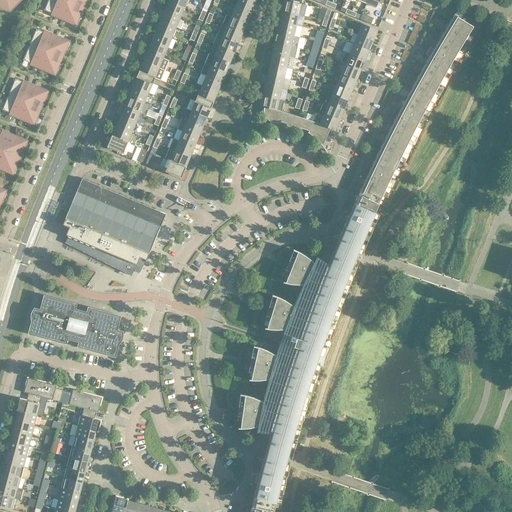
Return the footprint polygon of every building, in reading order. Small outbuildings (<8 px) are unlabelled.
[(0,0),(0,8),(10,11),(9,10),(14,5),(15,5),(19,0),(0,0)] [(66,1),(62,0),(47,0),(43,10),(59,17),(66,1)] [(187,0),(168,0),(168,2),(184,8),(187,0)] [(232,0),(230,4),(235,6),(250,13),(255,3),(248,0),(232,0)] [(290,0),(290,2),(284,0),(281,11),(298,15),(304,16),(306,6),(300,4),(301,0),(290,0)] [(81,8),(66,1),(59,17),(75,24),(81,8)] [(184,8),(168,2),(164,12),(180,18),(184,8)] [(250,13),(235,6),(231,16),(246,23),(250,13)] [(298,15),(281,11),(279,22),(295,26),(298,15)] [(180,18),(164,12),(160,22),(175,28),(180,18)] [(454,14),(454,15),(443,32),(433,49),(429,47),(425,55),(429,57),(424,65),(414,82),(405,99),(400,109),(396,106),(392,114),(396,116),(387,133),(383,142),(374,159),(370,169),(366,167),(362,175),(366,177),(362,186),(354,203),(346,221),(340,235),(332,236),(332,237),(338,239),(336,245),(335,248),(327,265),(317,258),(314,264),(313,263),(312,263),(311,261),(310,260),(307,258),(305,256),(302,255),(299,253),(296,252),(292,250),(292,251),(295,252),(297,253),(293,263),(289,261),(285,271),(289,272),(285,283),(282,282),(282,283),(284,283),(287,284),(290,285),(292,285),(296,285),(299,285),(302,285),(304,285),(299,296),(296,302),(294,307),(293,306),(291,305),(290,303),(288,302),(285,300),(282,299),(279,297),(274,296),(272,295),(271,295),(274,296),(276,297),(273,307),(269,306),(266,316),(270,317),(267,328),(264,327),(264,328),(267,329),(270,329),(272,330),(275,330),(279,330),(281,329),(284,329),(286,328),(284,334),(282,340),(280,345),(277,355),(276,354),(275,354),(274,353),(270,351),(267,349),(264,348),(260,347),(257,345),(253,345),(256,346),(258,347),(256,357),(252,356),(249,366),(254,367),(251,378),(249,378),(248,379),(252,379),(254,379),(258,379),(260,379),(263,379),(265,378),(268,378),(270,377),(268,384),(267,391),(265,398),(264,403),(263,402),(262,401),(260,400),(258,399),(256,399),(252,397),(251,397),(247,396),(243,395),(239,394),(239,395),(241,395),(244,396),(243,406),(239,406),(237,416),(242,416),(240,428),(237,428),(240,429),(243,429),(246,428),(249,428),(251,428),(254,427),(257,426),(259,425),(258,431),(270,432),(265,451),(264,454),(264,455),(264,457),(263,459),(256,457),(256,458),(257,458),(262,463),(258,478),(253,497),(251,506),(249,511),(273,511),(275,502),(278,493),(282,494),(287,475),(282,474),(285,465),(289,466),(285,465),(286,462),(286,461),(286,459),(290,447),(292,437),(298,419),(300,410),(303,401),(306,392),(312,373),(315,364),(318,355),(324,337),(328,328),(334,310),(338,301),(345,283),(352,266),(357,253),(359,248),(363,250),(364,249),(359,248),(363,239),(367,241),(374,224),(370,222),(378,204),(382,195),(386,187),(395,169),(403,152),(412,135),(421,118),(425,110),(434,93),(444,76),(448,68),(453,60),(463,43),(473,27),(459,18),(460,18),(460,17),(460,16),(459,15),(458,14),(457,14),(457,13),(456,13),(455,14),(454,14)] [(362,14),(359,19),(370,24),(373,18),(362,14)] [(246,23),(231,16),(227,26),(242,33),(246,23)] [(175,28),(160,22),(156,32),(171,38),(175,28)] [(295,26),(279,22),(277,32),(293,36),(295,26)] [(221,24),(217,34),(238,43),(242,33),(227,26),(221,24)] [(362,24),(357,34),(373,41),(377,30),(362,24)] [(36,29),(29,45),(45,51),(51,36),(36,29)] [(171,38),(156,32),(151,41),(167,48),(171,38)] [(299,37),(293,36),(277,32),(274,43),(297,48),(299,37)] [(238,43),(217,34),(213,44),(234,53),(238,43)] [(373,41),(357,34),(353,44),(368,51),(373,41)] [(67,42),(51,36),(45,51),(60,58),(67,42)] [(167,48),(151,41),(147,51),(163,58),(167,48)] [(297,48),(274,43),(272,54),(288,57),(294,59),(297,48)] [(234,53),(213,44),(208,54),(229,63),(234,53)] [(368,51),(353,44),(349,54),(364,61),(368,51)] [(45,51),(29,45),(22,60),(38,67),(45,51)] [(60,58),(45,51),(38,67),(54,73),(60,58)] [(168,60),(163,58),(147,51),(143,62),(164,70),(168,60)] [(229,63),(208,54),(204,64),(225,73),(229,63)] [(288,57),(272,54),(269,64),(286,68),(288,57)] [(364,61),(349,54),(345,64),(360,71),(364,61)] [(164,70),(143,62),(138,74),(137,76),(152,83),(153,80),(154,79),(160,81),(164,70)] [(225,73),(204,64),(200,74),(205,76),(221,82),(225,73)] [(286,68),(269,64),(267,75),(283,78),(286,68)] [(360,71),(345,64),(340,74),(356,81),(360,71)] [(356,81),(340,74),(336,84),(351,91),(356,81)] [(283,78),(267,75),(265,85),(281,89),(283,78)] [(152,83),(137,76),(132,87),(148,93),(152,83)] [(221,82),(205,76),(201,86),(217,93),(221,82)] [(15,79),(8,94),(24,101),(30,85),(15,79)] [(351,91),(336,84),(332,94),(347,101),(351,91)] [(46,92),(30,85),(24,101),(39,108),(46,92)] [(281,89),(265,85),(262,96),(279,100),(281,89)] [(217,93),(201,86),(196,98),(195,101),(211,107),(212,104),(217,93)] [(148,93),(132,87),(128,96),(144,103),(148,93)] [(24,101),(8,94),(2,110),(17,116),(24,101)] [(347,101),(332,94),(328,104),(343,111),(347,101)] [(149,105),(144,103),(128,96),(124,106),(140,113),(145,115),(149,105)] [(279,100),(262,96),(260,107),(263,108),(276,111),(276,110),(279,100)] [(39,108),(24,101),(17,116),(33,123),(39,108)] [(211,107),(195,101),(191,111),(206,118),(211,107)] [(343,111),(328,104),(323,114),(339,121),(343,111)] [(140,113),(124,106),(120,116),(135,123),(140,113)] [(276,111),(263,108),(263,113),(265,118),(266,119),(267,120),(268,121),(270,122),(271,122),(272,123),(273,123),(275,123),(276,123),(277,123),(278,123),(280,123),(281,122),(295,127),(298,117),(276,110),(276,111)] [(206,118),(191,111),(186,121),(202,128),(206,118)] [(323,114),(319,124),(329,129),(334,131),(339,121),(323,114)] [(135,123),(120,116),(116,126),(131,133),(135,123)] [(319,124),(298,117),(295,127),(308,131),(308,132),(307,133),(312,137),(317,141),(322,146),(323,146),(322,145),(329,129),(319,124)] [(177,129),(182,131),(198,137),(202,128),(186,121),(181,119),(177,129)] [(131,133),(116,126),(112,136),(113,136),(113,137),(127,143),(127,142),(131,133)] [(0,131),(0,167),(12,173),(25,142),(0,131)] [(198,137),(182,131),(178,141),(194,147),(198,137)] [(140,136),(147,140),(151,141),(153,137),(149,135),(149,136),(141,133),(140,136)] [(113,136),(112,136),(107,147),(121,153),(123,150),(126,152),(130,143),(127,142),(127,143),(113,137),(113,136)] [(173,139),(168,148),(189,157),(194,147),(178,141),(173,139)] [(189,157),(168,148),(164,158),(167,160),(168,159),(170,160),(170,161),(184,167),(184,166),(185,167),(189,157)] [(136,160),(142,162),(147,151),(141,149),(136,160)] [(156,155),(150,152),(145,164),(151,166),(156,155)] [(168,159),(167,160),(163,170),(181,178),(185,167),(184,166),(184,167),(170,161),(170,160),(168,159)] [(70,230),(64,243),(131,277),(133,272),(139,275),(148,255),(150,250),(165,214),(82,179),(62,226),(70,230)] [(43,295),(41,302),(41,305),(40,305),(40,304),(40,303),(39,303),(38,303),(37,303),(37,304),(36,304),(36,305),(37,305),(37,306),(38,307),(37,309),(34,308),(33,308),(33,309),(32,310),(31,311),(31,313),(31,314),(30,315),(30,316),(30,318),(30,319),(30,320),(31,320),(27,334),(66,345),(67,339),(78,342),(77,347),(115,358),(119,344),(120,344),(120,343),(120,342),(121,341),(122,340),(122,339),(122,338),(123,337),(123,335),(123,334),(123,333),(123,332),(123,331),(119,330),(120,328),(121,328),(122,327),(122,326),(122,325),(121,324),(120,324),(119,324),(118,325),(120,316),(87,307),(86,314),(75,311),(77,304),(43,295)] [(28,394),(40,397),(59,402),(62,390),(55,388),(56,385),(27,378),(23,392),(28,394)] [(72,393),(62,390),(59,402),(69,404),(72,393)] [(102,397),(73,390),(72,393),(69,404),(83,408),(96,412),(98,412),(102,397)] [(40,397),(28,394),(26,401),(20,399),(17,410),(18,411),(18,410),(36,415),(39,404),(40,397)] [(96,412),(83,408),(81,415),(78,426),(96,431),(97,432),(100,420),(94,418),(96,412)] [(18,410),(18,411),(16,421),(34,425),(36,415),(18,410)] [(34,425),(16,421),(13,431),(31,436),(34,425)] [(69,435),(70,435),(93,441),(96,431),(78,426),(72,424),(69,435)] [(31,436),(13,431),(10,441),(28,446),(31,436)] [(93,441),(70,435),(67,446),(72,447),(90,452),(93,441)] [(28,446),(10,441),(7,452),(25,457),(28,446)] [(90,452),(72,447),(70,457),(87,462),(90,452)] [(25,457),(7,452),(5,462),(23,467),(25,457)] [(87,462),(70,457),(67,468),(85,472),(87,462)] [(23,467),(5,462),(2,473),(20,478),(23,467)] [(85,472),(67,468),(64,478),(82,483),(85,472)] [(20,478),(2,473),(0,480),(0,483),(17,488),(20,478)] [(82,483),(64,478),(61,489),(79,493),(82,483)] [(0,483),(0,494),(14,498),(17,488),(0,483)] [(79,493),(61,489),(58,499),(76,504),(79,493)] [(0,506),(11,509),(14,498),(0,494),(0,506)] [(116,496),(115,498),(111,511),(123,511),(126,501),(127,501),(127,499),(116,496)] [(74,511),(76,504),(58,499),(56,509),(65,511),(74,511)] [(126,501),(123,511),(134,511),(137,504),(127,501),(126,501)]
